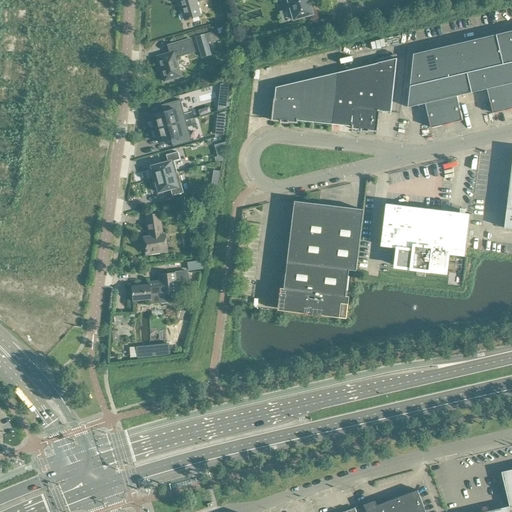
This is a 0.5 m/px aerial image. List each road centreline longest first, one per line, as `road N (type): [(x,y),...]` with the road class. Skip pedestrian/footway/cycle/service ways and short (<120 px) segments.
road 1 (secondary): [(511,358),(91,464)]
road 2 (secondary): [(101,486),(222,449),(511,382)]
road 3 (residential): [(130,0),(91,341)]
road 4 (unclassified): [(408,154),(265,139),(249,161),(270,189),(379,161)]
road 5 (unclassified): [(511,435),(243,511)]
road 6 (tertiary): [(91,464),(59,405),(0,338)]
road 7 (tertiary): [(0,363),(56,429),(77,469)]
